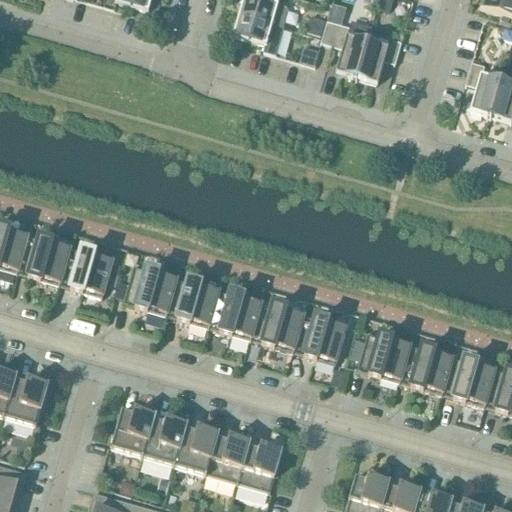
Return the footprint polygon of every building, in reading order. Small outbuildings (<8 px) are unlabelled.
[(115,0),(114,7),(147,17),(151,0),(115,0)] [(237,19),(236,20),(283,33),(283,32),(282,32),(287,16),(285,12),(277,10),(279,0),(254,0),(254,3),(244,0),(243,0),(238,20),(237,19)] [(379,0),(377,10),(376,14),(388,17),(392,1),(389,1),(386,0),(379,0)] [(511,0),(483,0),(480,14),(511,23),(511,0)] [(264,50),(262,57),(275,61),(283,33),(236,20),(236,21),(238,21),(232,41),(264,50)] [(316,24),(312,40),(320,42),(324,26),(316,24)] [(319,50),(330,53),(337,30),(326,27),(319,50)] [(354,85),(355,86),(366,46),(365,47),(347,42),(349,34),(337,30),(330,53),(341,56),(335,78),(355,84),(354,85)] [(511,35),(504,33),(502,39),(505,45),(511,46),(511,44),(511,35)] [(390,35),(387,44),(400,48),(403,39),(390,35)] [(366,46),(355,86),(356,86),(356,85),(376,90),(382,68),(393,71),(400,48),(387,44),(385,53),(367,48),(367,46),(366,46)] [(488,124),(489,124),(500,85),(500,84),(499,86),(481,80),(483,72),(471,68),(464,91),(475,95),(469,117),(489,123),(488,124)] [(500,85),(489,124),(490,124),(490,123),(510,129),(511,121),(511,89),(501,86),(501,85),(500,85)] [(0,275),(16,280),(26,242),(8,237),(10,231),(0,228),(0,275)] [(26,242),(16,280),(27,283),(27,284),(40,287),(58,292),(69,254),(51,249),(52,243),(40,240),(38,245),(26,242)] [(69,254),(58,292),(70,295),(69,296),(82,300),(82,299),(101,304),(112,266),(93,261),(95,256),(82,252),(80,257),(69,254)] [(128,289),(123,306),(122,310),(134,313),(134,314),(146,318),(147,317),(165,322),(176,285),(157,279),(159,274),(146,270),(144,276),(133,272),(128,289)] [(176,285),(165,322),(176,325),(176,326),(189,330),(189,329),(207,334),(218,297),(200,291),(201,286),(188,282),(187,288),(176,285)] [(118,287),(113,303),(123,306),(128,289),(118,287)] [(218,297),(207,334),(218,338),(231,342),(231,341),(249,346),(260,309),(242,304),(243,298),(231,295),(229,300),(218,297)] [(260,309),(249,346),(261,350),(260,351),(273,354),(273,353),(292,359),(302,321),(284,316),(286,310),(273,307),(271,312),(260,309)] [(302,321),(292,359),(303,362),(303,363),(316,366),(316,365),(335,371),(345,333),(327,328),(328,322),(315,319),(314,324),(302,321)] [(380,384),(398,389),(409,351),(391,346),(392,341),(380,337),(378,343),(366,339),(355,377),(367,380),(367,381),(380,385),(380,384)] [(409,351),(398,389),(410,392),(409,393),(422,397),(422,396),(441,401),(451,364),(433,358),(435,353),(422,349),(420,355),(409,351)] [(451,364),(441,401),(452,404),(452,405),(464,409),(465,408),(483,413),(494,376),(475,370),(477,365),(464,361),(463,367),(451,364)] [(494,376),(483,413),(494,417),(507,421),(507,420),(511,421),(511,375),(506,374),(505,379),(494,376)] [(334,375),(329,390),(339,393),(343,378),(334,375)] [(0,423),(3,424),(14,384),(4,381),(5,379),(0,377),(0,423)] [(14,384),(3,424),(35,433),(40,414),(42,415),(45,406),(43,406),(46,394),(35,391),(36,388),(26,385),(25,388),(14,384)] [(111,441),(109,448),(108,449),(111,450),(109,454),(142,464),(153,424),(154,421),(133,416),(133,418),(121,415),(113,441),(111,441)] [(153,424),(142,464),(173,473),(184,433),(174,430),(175,427),(165,425),(164,427),(153,424)] [(184,433),(173,473),(204,482),(216,442),(206,439),(207,436),(196,434),(196,436),(184,433)] [(216,442),(204,482),(236,491),(247,451),(237,448),(238,445),(228,443),(227,445),(216,442)] [(247,451),(236,491),(268,500),(274,481),(276,482),(278,473),(276,472),(280,460),(269,457),(270,454),(260,452),(259,454),(247,451)] [(0,511),(9,511),(15,493),(20,494),(24,479),(0,472),(0,511)] [(344,507),(342,511),(380,511),(386,491),(376,488),(377,485),(367,482),(366,485),(354,481),(347,508),(344,507)] [(160,483),(156,496),(165,499),(169,486),(160,483)] [(122,486),(119,497),(130,500),(134,489),(122,486)] [(386,491),(380,511),(414,511),(418,500),(408,497),(409,494),(398,491),(398,494),(386,491)] [(139,511),(94,499),(89,511),(139,511)] [(418,500),(414,511),(448,511),(449,509),(439,506),(440,503),(430,500),(429,503),(418,500)] [(182,503),(179,511),(193,511),(195,507),(182,503)]
